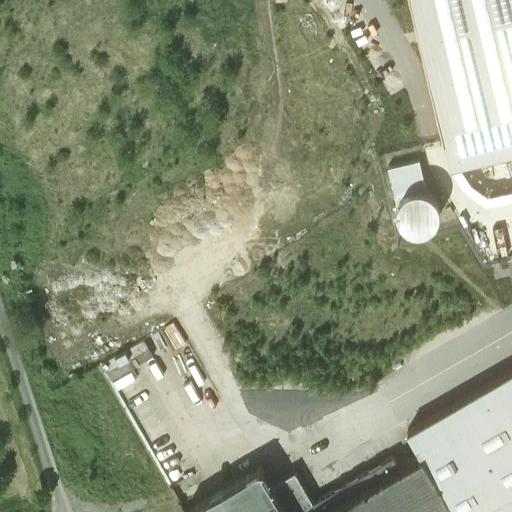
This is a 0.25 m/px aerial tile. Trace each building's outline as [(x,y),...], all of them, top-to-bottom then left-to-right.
[(511,0),(414,0),(452,162),(511,149),(511,0)] [(450,217),(442,182),(431,185),(422,144),(391,150),(407,226),(450,217)] [(112,378),(138,366),(129,348),(104,360),(112,378)] [(511,511),(511,370),(408,432),(422,455),(424,454),(458,511),(511,511)] [(422,455),(355,494),(351,486),(305,511),(458,511),(424,454),(422,455)] [(283,511),(258,470),(186,511),(283,511)]
